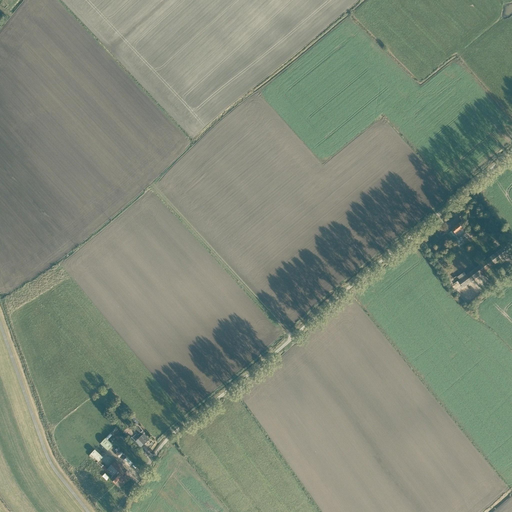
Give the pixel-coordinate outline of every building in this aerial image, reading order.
[(466,232),(458,223),(451,229),(453,231),(450,234),(457,243),(461,240),(459,238),(466,232)] [(458,282),(464,289),(507,257),(501,250),(458,282)] [(151,441),(138,427),(135,430),(141,436),(135,442),(142,450),(151,441)] [(107,451),(113,446),(106,439),(101,445),(107,451)] [(99,461),(104,457),(96,449),(92,453),(99,461)] [(129,471),(116,459),(106,470),(114,477),(111,480),(116,485),(119,481),(124,485),(129,480),(125,476),(129,471)]
